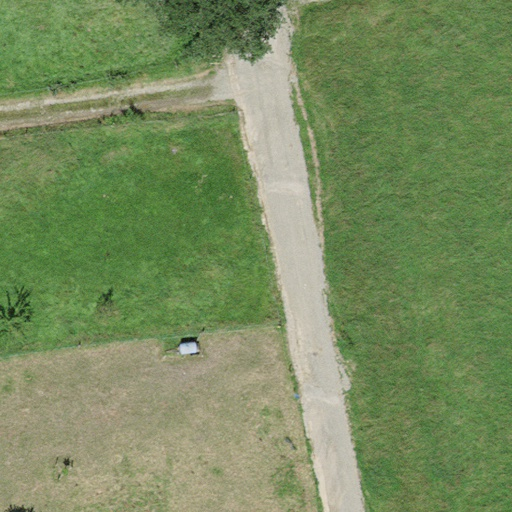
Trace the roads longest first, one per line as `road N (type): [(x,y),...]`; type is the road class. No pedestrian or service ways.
road 1 (track): [(350,511),(256,68)]
road 2 (track): [(256,68),(0,114)]
